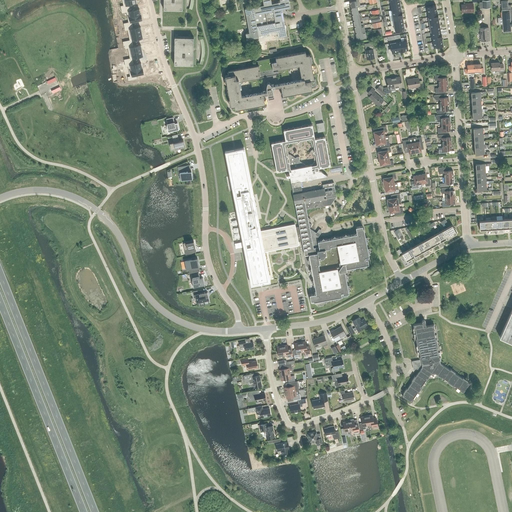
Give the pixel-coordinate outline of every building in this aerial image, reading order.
[(123,5),(121,6),(121,9),(129,8),(129,5),(136,3),(135,0),(123,0),(122,0),(123,5)] [(182,0),(163,0),(163,9),(183,10),(182,0)] [(251,7),(245,8),(249,28),(250,32),(246,32),(247,39),(259,36),(259,35),(265,34),(265,37),(268,36),(267,35),(270,34),(269,32),(277,30),(279,36),(287,34),(286,29),(285,26),(284,21),(282,9),(286,8),(291,7),(289,0),(280,0),(280,1),(279,1),(279,2),(272,4),(271,0),(263,0),(264,5),(251,8),(251,7)] [(490,0),(489,0),(482,0),(482,2),(482,8),(488,8),(491,8),(490,6),(490,0)] [(501,10),(503,28),(503,32),(511,31),(510,26),(511,26),(511,9),(511,10),(510,5),(508,5),(507,1),(501,1),(501,9),(508,9),(508,10),(501,10)] [(467,4),(461,5),(461,12),(473,12),(473,3),(467,4)] [(129,8),(121,9),(122,13),(126,12),(128,17),(141,14),(140,14),(139,9),(130,11),(129,8)] [(129,22),(124,23),(124,27),(132,25),(132,22),(142,20),(141,14),(128,17),(129,22)] [(132,25),(124,27),(125,30),(128,30),(129,35),(142,32),(140,27),(133,28),(132,25)] [(361,26),(354,27),(355,28),(356,34),(362,32),(365,32),(365,33),(368,32),(368,30),(367,30),(365,30),(364,30),(363,25),(361,26)] [(489,40),(488,28),(488,27),(480,28),(481,41),(489,40)] [(130,40),(123,42),(124,45),(133,43),(132,40),(143,38),(142,32),(129,35),(130,40)] [(194,37),(175,37),(174,65),(193,65),(194,37)] [(366,53),(364,54),(364,53),(364,60),(364,58),(367,58),(367,59),(374,58),(372,49),(376,49),(375,42),(364,44),(366,53)] [(133,43),(124,45),(125,45),(125,48),(128,48),(129,53),(142,50),(141,45),(133,46),(133,43)] [(130,58),(124,60),(125,63),(133,61),(132,58),(143,56),(142,50),(129,53),(130,58)] [(313,89),(312,86),(315,85),(310,54),(306,55),(305,51),(276,57),(279,74),(281,74),(283,83),(281,83),(281,86),(282,90),(281,90),(281,95),(282,95),(313,89)] [(279,74),(276,57),(256,61),(257,61),(258,65),(261,78),(272,75),(274,84),(271,85),(271,84),(270,83),(269,82),(269,81),(267,82),(267,83),(267,84),(266,86),(266,88),(267,91),(263,91),(263,94),(267,93),(268,95),(274,94),(272,87),(281,86),(281,83),(277,84),(276,75),(279,74)] [(133,61),(125,63),(126,66),(128,66),(129,71),(142,68),(141,63),(134,64),(133,61)] [(501,72),(501,71),(503,71),(503,64),(499,65),(499,63),(491,63),(491,70),(492,70),(492,72),(493,73),(495,73),(496,72),(496,70),(499,70),(499,72),(500,72),(501,72)] [(474,65),(474,73),(481,73),(483,72),(483,69),(481,69),(480,64),(474,65)] [(260,92),(258,78),(261,78),(258,65),(228,71),(229,74),(225,75),(231,106),(235,105),(235,109),(266,103),(265,98),(264,98),(263,94),(263,91),(260,92)] [(474,73),(474,65),(467,65),(467,70),(465,70),(465,74),(474,73)] [(130,76),(128,77),(128,80),(137,79),(136,75),(143,74),(142,68),(129,71),(130,76)] [(439,84),(440,84),(447,84),(447,77),(441,78),(441,75),(434,75),(435,81),(438,80),(439,84)] [(400,77),(393,78),(395,88),(399,87),(400,91),(402,91),(402,87),(400,77)] [(418,77),(406,79),(408,89),(420,87),(421,90),(424,90),(422,81),(419,81),(418,77)] [(395,88),(393,78),(386,79),(388,88),(384,88),(384,91),(387,94),(391,93),(391,92),(396,91),(395,88)] [(447,84),(440,84),(439,84),(439,88),(435,88),(435,93),(442,93),(442,90),(448,90),(447,84)] [(386,93),(378,87),(376,89),(384,96),(386,93)] [(369,97),(378,106),(384,100),(374,91),(375,91),(372,88),(367,93),(370,96),(369,97)] [(440,104),(449,104),(448,97),(442,98),(442,95),(434,95),(434,98),(436,98),(436,101),(440,100),(440,104)] [(440,110),(437,111),(437,113),(443,113),(443,110),(449,110),(449,104),(440,104),(440,110)] [(443,115),(440,115),(436,115),(436,118),(437,118),(437,121),(441,120),(441,124),(450,124),(450,117),(443,118),(443,115)] [(168,132),(179,129),(177,123),(174,123),(173,117),(166,119),(168,125),(166,125),(168,132)] [(325,131),(323,122),(316,124),(318,132),(325,131)] [(441,128),(440,128),(438,128),(438,133),(444,133),(444,130),(450,130),(450,124),(441,124),(441,128)] [(275,167),(275,168),(276,168),(277,172),(289,170),(290,175),(287,175),(287,178),(289,177),(291,183),(301,182),(328,176),(320,171),(319,171),(319,168),(331,166),(330,162),(331,162),(330,160),(329,159),(329,158),(330,157),(329,155),(327,148),(328,148),(328,146),(327,145),(326,144),(327,143),(327,141),(326,141),(325,137),(313,140),(313,138),(315,137),(312,125),(308,126),(308,125),(306,125),(306,126),(304,127),(303,126),(302,126),(302,127),(294,129),(294,128),(292,128),(292,129),(290,129),(289,129),(288,129),(288,130),(284,131),(286,143),(284,143),(284,141),(272,144),(272,148),(271,148),(272,149),(273,150),(273,151),(272,153),(273,154),(275,162),(274,162),(274,163),(275,164),(276,166),(275,167)] [(375,138),(385,136),(384,132),(387,132),(386,126),(379,128),(379,131),(374,132),(375,138)] [(171,150),(185,146),(183,140),(179,141),(177,134),(172,136),(174,142),(169,143),(171,150)] [(442,138),(442,144),(451,144),(451,137),(444,138),(444,135),(438,135),(438,138),(442,138)] [(388,136),(385,136),(375,138),(376,145),(382,144),(382,147),(390,145),(388,136)] [(409,154),(415,153),(412,137),(412,138),(408,139),(408,140),(402,141),(404,148),(408,147),(409,154)] [(412,137),(415,153),(421,151),(420,144),(423,144),(421,137),(416,138),(416,137),(412,138),(412,137)] [(438,154),(440,154),(445,153),(445,150),(452,150),(451,144),(442,144),(442,148),(439,148),(439,151),(438,151),(438,154)] [(379,159),(389,157),(388,152),(391,152),(390,147),(383,148),(383,151),(378,152),(379,159)] [(237,203),(235,203),(251,285),(268,282),(270,281),(265,252),(299,245),(299,242),(302,241),(299,226),(295,227),(295,224),(261,231),(244,148),(242,148),(227,151),(237,203)] [(389,157),(379,159),(380,165),(386,164),(386,167),(394,166),(393,160),(390,161),(389,157)] [(187,165),(178,167),(179,173),(180,173),(181,180),(192,178),(191,171),(188,171),(187,165)] [(446,167),(440,168),(439,168),(439,174),(444,174),(444,177),(453,177),(453,171),(446,171),(446,167)] [(383,185),(391,184),(394,183),(393,179),(396,178),(395,173),(388,174),(388,177),(383,178),(383,181),(382,181),(383,185)] [(426,173),(419,175),(421,183),(425,183),(426,186),(431,185),(430,179),(427,180),(426,173)] [(417,184),(421,183),(419,175),(413,176),(415,182),(411,183),(412,189),(418,188),(417,184)] [(453,177),(444,177),(445,184),(440,184),(440,187),(447,186),(447,183),(454,183),(453,177)] [(363,227),(357,228),(356,229),(357,235),(356,234),(354,234),(354,235),(349,236),(349,235),(348,235),(347,237),(345,237),(344,236),(343,236),(343,237),(338,238),(338,237),(336,238),(336,239),(334,239),(333,238),(331,239),(332,239),(327,240),(327,239),(325,240),(324,241),(323,241),(322,240),(320,241),(318,242),(318,239),(320,236),(310,229),(309,222),(311,219),(308,217),(307,209),(331,205),(330,202),(330,201),(331,199),(334,201),(337,197),(334,183),(323,185),(324,189),(303,193),(301,186),(301,182),(291,183),(299,226),(302,241),(306,261),(307,268),(311,267),(316,294),(311,295),(311,296),(310,297),(311,302),(314,302),(314,303),(322,301),(322,302),(324,302),(325,301),(326,301),(327,301),(328,301),(329,300),(333,299),(333,300),(335,300),(336,299),(337,298),(338,299),(340,299),(340,298),(348,296),(347,295),(349,294),(349,292),(350,292),(349,290),(348,289),(348,288),(349,287),(348,285),(347,285),(347,281),(347,279),(346,278),(346,277),(347,276),(346,274),(345,274),(345,272),(346,272),(347,270),(349,269),(349,270),(351,270),(351,269),(353,268),(354,269),(356,269),(355,268),(360,267),(360,268),(362,268),(363,267),(364,266),(365,267),(367,267),(367,266),(369,265),(369,264),(371,263),(369,255),(370,255),(370,253),(369,253),(368,251),(369,250),(369,248),(368,249),(367,244),(368,244),(367,242),(366,241),(366,240),(367,239),(367,237),(366,237),(364,229),(363,229),(363,227)] [(399,192),(398,187),(397,182),(394,183),(391,184),(383,185),(384,189),(385,189),(385,192),(391,190),(392,193),(399,192)] [(445,193),(445,197),(454,197),(454,191),(448,191),(447,188),(441,188),(442,194),(445,193)] [(386,202),(387,206),(398,204),(401,203),(399,194),(392,195),(393,198),(387,199),(388,202),(386,202)] [(445,197),(442,198),(442,201),(442,207),(449,206),(448,203),(455,203),(454,197),(445,197)] [(398,204),(387,206),(388,210),(389,210),(390,213),(395,212),(396,215),(403,214),(402,208),(399,208),(398,204)] [(452,225),(447,228),(452,236),(457,233),(452,225)] [(452,236),(447,228),(442,231),(447,239),(452,236)] [(442,231),(437,233),(442,242),(447,239),(442,231)] [(437,244),(442,242),(437,233),(432,236),(437,244)] [(432,236),(427,239),(432,247),(437,244),(432,236)] [(427,239),(422,242),(427,250),(432,247),(427,239)] [(191,250),(190,249),(195,248),(194,241),(183,243),(184,250),(186,249),(187,254),(185,255),(192,254),(191,254),(190,250),(191,250)] [(412,242),(410,244),(412,247),(416,256),(422,253),(417,245),(414,246),(412,242)] [(427,250),(422,242),(417,245),(422,253),(427,250)] [(412,247),(407,250),(411,258),(416,256),(412,247)] [(402,253),(406,261),(411,258),(407,250),(402,253)] [(199,266),(197,258),(184,261),(185,261),(187,268),(185,268),(185,269),(188,268),(189,273),(197,272),(196,267),(199,266)] [(204,285),(203,278),(200,278),(198,273),(191,274),(193,280),(192,280),(193,288),(204,285)] [(195,295),(197,302),(208,300),(207,296),(208,296),(207,292),(201,293),(200,290),(192,292),(193,295),(195,295)] [(511,309),(500,337),(511,342),(511,309)] [(354,331),(357,330),(358,331),(364,327),(363,325),(366,324),(367,326),(368,326),(364,319),(361,321),(359,318),(352,321),(356,327),(353,329),(351,325),(347,327),(351,334),(354,332),(354,331)] [(439,345),(438,346),(436,339),(438,338),(436,328),(434,328),(434,324),(426,326),(425,321),(424,320),(422,320),(422,321),(422,322),(413,324),(414,328),(413,328),(415,339),(416,339),(417,346),(416,346),(418,356),(419,356),(420,360),(414,361),(415,369),(418,368),(418,372),(415,376),(411,380),(412,381),(407,389),(406,388),(403,393),(404,393),(402,396),(411,402),(414,399),(413,398),(417,392),(418,393),(422,386),(426,380),(428,377),(430,378),(437,377),(438,376),(441,378),(442,377),(448,381),(447,382),(454,386),(454,385),(460,389),(460,390),(463,393),(469,383),(467,381),(463,377),(462,378),(455,373),(455,372),(450,369),(450,370),(440,363),(440,360),(440,356),(441,356),(439,345)] [(341,326),(336,329),(341,338),(344,336),(344,337),(347,336),(341,326)] [(336,329),(330,332),(336,343),(342,340),(341,338),(336,329)] [(328,345),(324,335),(318,337),(322,347),(328,345)] [(312,339),(316,349),(322,347),(318,337),(312,339)] [(254,348),(253,342),(245,344),(245,341),(239,342),(240,348),(240,347),(241,351),(245,350),(254,348)] [(305,342),(300,343),(302,352),(302,355),(303,355),(304,355),(306,355),(306,354),(310,353),(310,351),(309,345),(306,345),(305,342)] [(296,350),(293,351),(294,358),(300,357),(299,353),(302,352),(300,343),(295,344),(296,350)] [(287,345),(282,346),(284,356),(287,355),(287,356),(289,357),(289,358),(293,358),(291,348),(288,349),(287,345)] [(337,368),(343,366),(342,360),(333,362),(332,358),(325,359),(326,365),(333,364),(334,368),(332,368),(332,370),(333,372),(333,373),(338,370),(337,368)] [(258,368),(256,361),(248,362),(248,359),(241,360),(242,366),(247,365),(248,370),(258,368)] [(292,369),(292,368),(291,364),(285,365),(285,369),(279,370),(280,375),(290,373),(293,373),(293,372),(293,371),(293,369),(292,369)] [(295,381),(294,375),(290,376),(290,373),(280,375),(281,380),(288,379),(288,382),(295,381)] [(339,385),(349,383),(347,376),(342,377),(342,373),(331,375),(332,381),(335,381),(336,386),(339,385)] [(261,386),(259,376),(254,377),(254,374),(243,376),(245,381),(248,380),(249,384),(254,383),(254,388),(261,386)] [(285,393),(299,390),(297,381),(290,383),(290,386),(284,388),(285,393)] [(259,390),(248,392),(250,398),(255,397),(256,402),(256,403),(260,403),(260,401),(266,400),(264,393),(259,394),(259,390)] [(286,398),(293,397),(293,401),(301,399),(300,393),(299,390),(285,393),(286,398)] [(354,400),(352,392),(345,393),(344,390),(340,391),(341,394),(343,394),(344,402),(354,400)] [(318,407),(321,407),(324,406),(323,401),(328,400),(326,393),(319,394),(320,399),(312,401),(314,409),(318,408),(318,407)] [(298,404),(290,406),(291,413),(301,411),(300,407),(302,406),(302,403),(306,403),(305,399),(298,400),(298,404)] [(255,407),(247,409),(248,412),(254,411),(254,410),(256,410),(257,414),(260,413),(261,418),(267,417),(267,416),(271,415),(269,408),(262,410),(262,406),(255,407)] [(378,426),(376,420),(373,421),(372,415),(367,416),(368,426),(372,425),(372,427),(378,426)] [(367,416),(361,417),(362,423),(359,423),(360,430),(366,429),(365,426),(368,426),(367,416)] [(353,430),(354,433),(359,432),(358,426),(355,426),(354,420),(353,420),(353,419),(349,420),(349,421),(348,421),(350,431),(353,430)] [(347,434),(347,432),(350,431),(348,421),(343,422),(344,428),(341,429),(342,435),(347,434)] [(275,437),(273,426),(267,427),(266,424),(259,425),(260,431),(265,430),(266,438),(275,437)] [(335,432),(334,426),(330,427),(324,428),(325,435),(333,434),(334,439),(340,438),(338,431),(335,432)] [(307,434),(309,443),(316,441),(317,445),(322,444),(320,433),(317,434),(316,432),(307,434)] [(289,449),(288,442),(287,442),(284,442),(283,442),(283,443),(280,443),(280,444),(276,444),(277,449),(281,449),(282,454),(285,454),(286,454),(289,453),(288,449),(289,449)]
